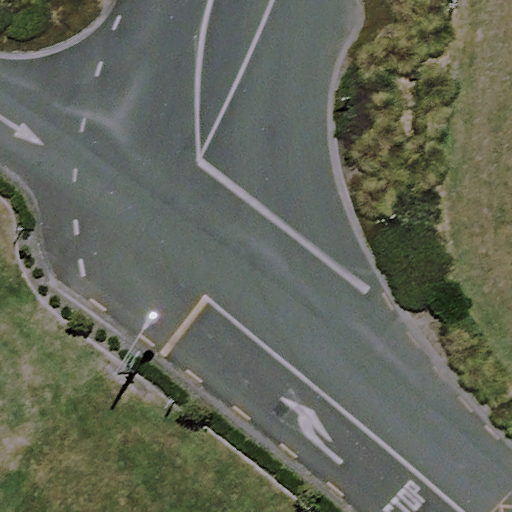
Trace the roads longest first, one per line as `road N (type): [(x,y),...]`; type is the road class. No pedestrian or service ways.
road 1 (unclassified): [(137,216),(205,301),(459,511)]
road 2 (unclassified): [(137,216),(243,0)]
road 3 (unclassified): [(0,119),(137,216)]
